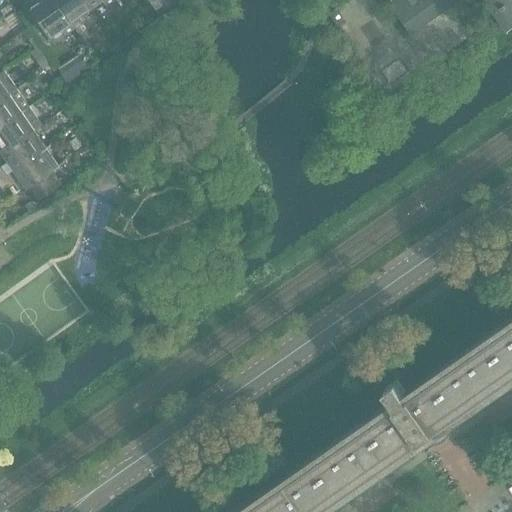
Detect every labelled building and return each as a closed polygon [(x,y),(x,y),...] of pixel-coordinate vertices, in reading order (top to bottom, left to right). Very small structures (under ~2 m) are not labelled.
[(64,35),(73,28),(52,0),(39,0),(40,2),(28,10),(48,39),(60,30),(64,35)] [(90,9),(83,0),(52,0),(73,28),(82,22),(79,17),(90,9)] [(105,6),(113,0),(83,0),(90,9),(101,1),(105,6)] [(178,3),(175,0),(163,0),(169,9),(178,3)] [(511,30),(511,0),(387,0),(387,1),(412,37),(464,0),(482,0),(498,22),(507,35),(511,30)] [(345,22),(335,8),(328,14),(338,28),(345,22)] [(34,49),(39,46),(27,28),(22,31),(34,49)] [(39,46),(34,49),(46,66),(51,63),(39,46)] [(90,54),(95,61),(96,63),(106,56),(105,55),(100,48),(90,54)] [(0,99),(17,88),(4,70),(0,73),(0,99)] [(0,126),(29,106),(17,88),(0,99),(0,126)] [(0,152),(41,124),(29,106),(0,126),(0,152)] [(0,152),(12,170),(45,147),(33,130),(42,124),(41,124),(0,152)] [(6,175),(0,178),(0,188),(1,190),(18,178),(25,189),(28,186),(37,199),(60,183),(51,170),(66,160),(65,159),(57,165),(45,147),(12,170),(6,175)] [(31,201),(24,207),(28,212),(35,207),(31,201)] [(511,323),(409,395),(399,380),(388,388),(398,403),(242,511),(330,511),(434,440),(511,385),(511,323)]
